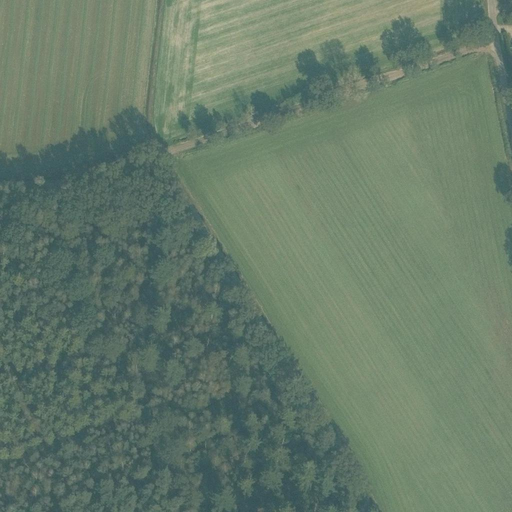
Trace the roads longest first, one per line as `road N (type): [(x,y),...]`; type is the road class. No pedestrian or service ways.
road 1 (track): [(494,40),(154,155),(36,189),(0,189)]
road 2 (unclassified): [(511,125),(490,0)]
